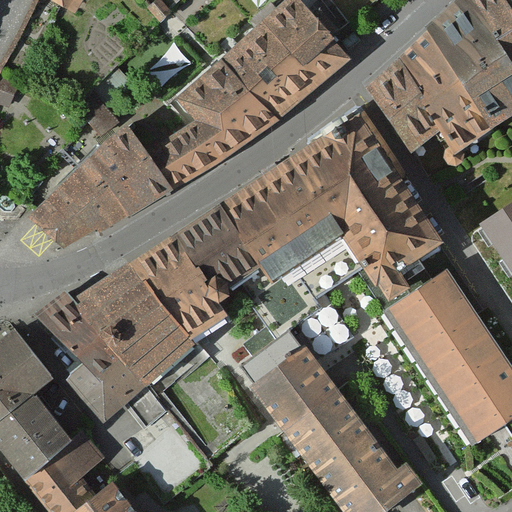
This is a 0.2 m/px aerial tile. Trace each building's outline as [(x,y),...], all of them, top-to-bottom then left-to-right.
[(129,114),(31,206),(65,236),(77,227),(92,218),(99,226),(218,154),(281,110),(347,47),(330,26),(340,17),(325,0),(278,0),(173,89),(192,113),(151,139),(129,114)] [(91,0),(55,0),(83,15),(91,0)] [(511,0),(468,0),(434,31),(370,95),(418,162),(445,135),(461,158),(511,124),(511,0)] [(12,89),(0,85),(0,101),(8,104),(12,89)] [(76,294),(47,314),(126,419),(136,411),(189,480),(241,441),(192,377),(220,356),(213,346),(249,320),(240,307),(253,298),(248,292),(268,277),(280,294),(354,241),(398,302),(388,309),(485,446),(505,431),(511,440),(511,345),(447,253),(457,246),(365,113),(85,306),(76,294)] [(511,210),(487,227),(511,263),(511,210)] [(78,370),(38,318),(0,346),(0,418),(69,509),(108,479),(100,469),(121,453),(98,423),(92,428),(58,384),(78,370)] [(404,471),(311,348),(257,388),(350,511),(391,511),(430,483),(415,463),(404,471)] [(143,511),(121,484),(85,511),(143,511)]
